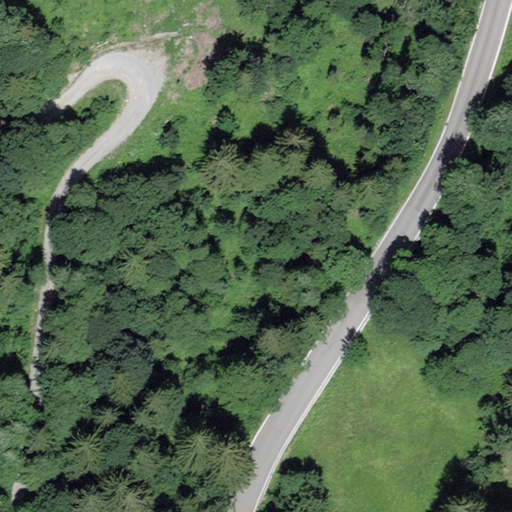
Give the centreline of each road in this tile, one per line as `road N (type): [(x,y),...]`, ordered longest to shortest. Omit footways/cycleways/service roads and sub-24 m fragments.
road 1 (track): [(0,144),(62,107),(93,68),(124,68),(136,84),(127,115),(62,189),(45,240),(23,456),(9,511)]
road 2 (secondary): [(496,0),(469,100),(420,212),(298,396),(238,511)]
